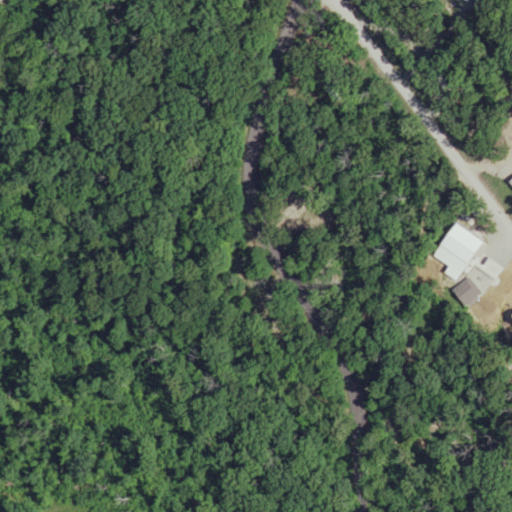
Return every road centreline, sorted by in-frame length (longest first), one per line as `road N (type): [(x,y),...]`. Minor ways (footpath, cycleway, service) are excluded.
road 1 (residential): [(384,511),(384,417),(367,401),(362,336),(297,233),(297,98),(309,0)]
road 2 (residential): [(511,218),(327,0)]
